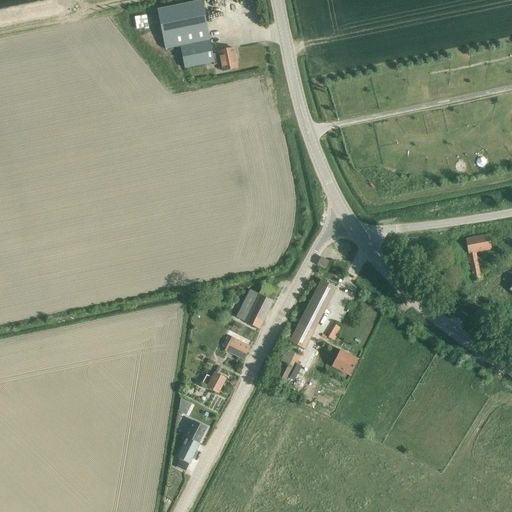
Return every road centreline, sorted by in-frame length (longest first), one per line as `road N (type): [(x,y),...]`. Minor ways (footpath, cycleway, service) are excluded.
road 1 (unclassified): [(181,511),(314,251),(347,218)]
road 2 (tertiary): [(347,218),(307,131),(277,0)]
road 3 (tertiary): [(511,368),(419,305),(362,240)]
road 4 (unclassified): [(362,240),(382,230),(511,211)]
